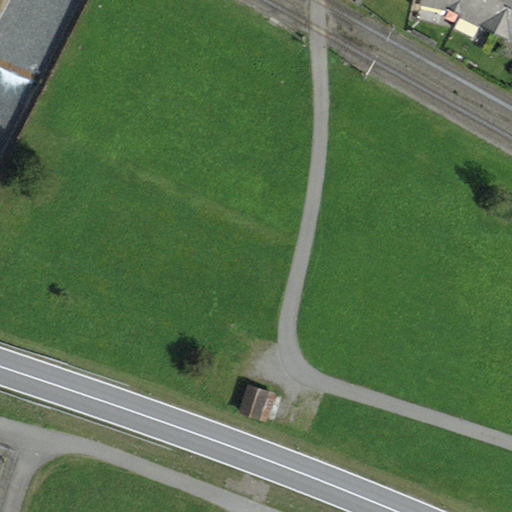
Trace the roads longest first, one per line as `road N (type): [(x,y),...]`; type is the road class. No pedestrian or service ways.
road 1 (track): [(511,443),(311,378),(291,361),(288,320),(320,146),(319,0)]
road 2 (primary): [(392,511),(0,373)]
road 3 (track): [(59,442),(259,511)]
